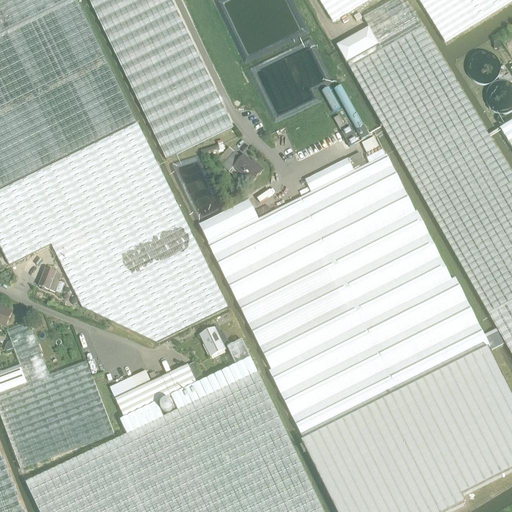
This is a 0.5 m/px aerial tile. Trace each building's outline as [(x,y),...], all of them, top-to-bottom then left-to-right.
[(0,0),(0,188),(55,162),(136,122),(81,8),(76,0),(0,0)] [(89,0),(120,63),(167,160),(233,128),(188,36),(170,0),(89,0)] [(511,0),(318,0),(329,18),(332,23),(368,0),(417,0),(445,44),(511,2),(511,1),(511,0)] [(379,47),(347,65),(483,304),(511,355),(511,175),(468,104),(405,0),(395,0),(363,19),(369,29),(379,47)] [(369,29),(337,47),(347,65),(379,47),(369,29)] [(511,74),(511,122),(500,130),(508,144),(511,141),(511,70),(510,72),(511,74)] [(334,120),(340,130),(345,127),(340,117),(334,120)] [(56,166),(0,193),(0,247),(9,267),(51,246),(81,231),(90,249),(60,263),(82,309),(156,345),(227,309),(225,304),(183,219),(138,128),(56,166)] [(351,129),(342,134),(350,149),(359,143),(351,129)] [(365,129),(357,133),(362,142),(370,138),(365,129)] [(367,154),(379,148),(374,139),(362,145),(367,154)] [(225,151),(223,145),(218,147),(201,152),(203,157),(216,153),(223,151),(225,151)] [(258,221),(209,246),(223,274),(270,372),(268,373),(286,407),(337,511),(457,511),(467,507),(463,499),(511,474),(511,390),(492,351),(505,344),(497,330),(484,336),(455,280),(452,281),(417,212),(416,213),(387,156),(385,157),(382,151),(366,159),(369,165),(367,166),(311,194),(258,221)] [(253,164),(244,156),(242,159),(235,153),(222,167),(228,173),(233,168),(251,184),(264,170),(255,162),(253,164)] [(360,154),(305,181),(311,194),(367,166),(360,154)] [(224,215),(200,227),(209,246),(258,221),(249,202),(224,215)] [(51,247),(59,264),(90,249),(82,233),(51,247)] [(54,295),(61,277),(45,271),(38,289),(54,295)] [(0,326),(6,329),(11,315),(0,310),(0,326)] [(8,331),(21,366),(27,385),(0,395),(0,415),(2,420),(21,471),(113,435),(86,364),(50,377),(30,323),(8,331)] [(227,350),(230,348),(224,334),(221,336),(217,328),(200,337),(211,358),(227,350)] [(227,350),(235,367),(250,360),(251,360),(242,343),(230,348),(227,350)] [(124,418),(120,421),(127,436),(258,373),(251,360),(250,360),(235,367),(203,381),(195,385),(187,367),(187,366),(115,401),(124,418)] [(194,363),(187,367),(195,385),(203,381),(194,363)] [(0,373),(0,395),(27,385),(21,366),(0,373)] [(146,372),(110,388),(115,400),(151,383),(146,372)] [(322,511),(280,424),(257,374),(164,419),(126,437),(26,485),(39,511),(322,511)] [(154,374),(148,376),(151,382),(157,379),(154,374)] [(122,430),(117,433),(120,439),(125,436),(122,430)] [(0,511),(19,511),(0,460),(0,511)]
